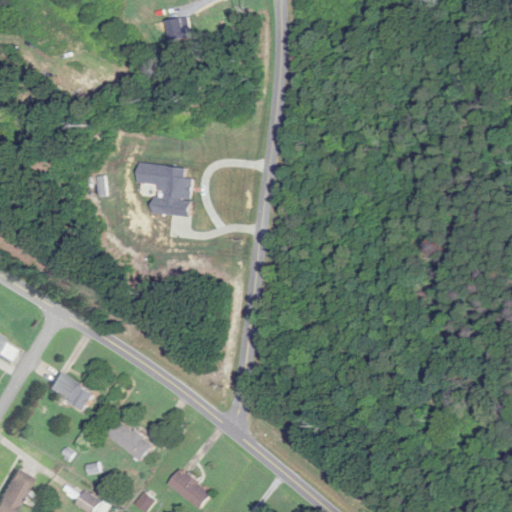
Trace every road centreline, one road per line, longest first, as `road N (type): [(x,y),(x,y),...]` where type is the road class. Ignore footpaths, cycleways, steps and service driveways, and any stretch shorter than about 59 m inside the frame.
road 1 (residential): [(240,437),(276,113),(280,0)]
road 2 (tertiary): [(331,511),(128,351),(0,272)]
road 3 (residential): [(64,312),(0,417)]
